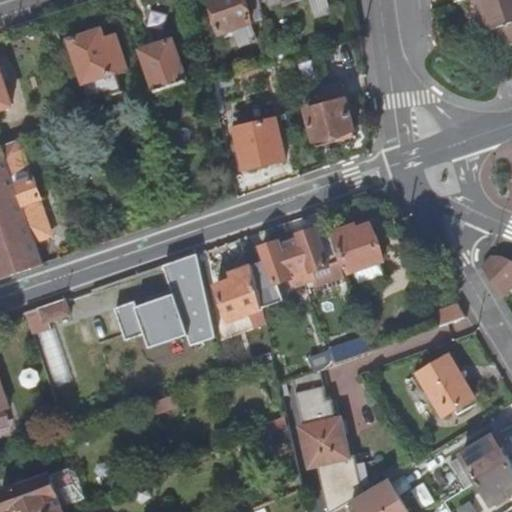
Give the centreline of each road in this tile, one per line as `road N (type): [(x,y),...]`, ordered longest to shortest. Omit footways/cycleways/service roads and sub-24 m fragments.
road 1 (residential): [(0,300),(401,161)]
road 2 (residential): [(401,161),(511,351)]
road 3 (residential): [(379,0),(401,161)]
road 4 (residential): [(401,161),(511,227)]
